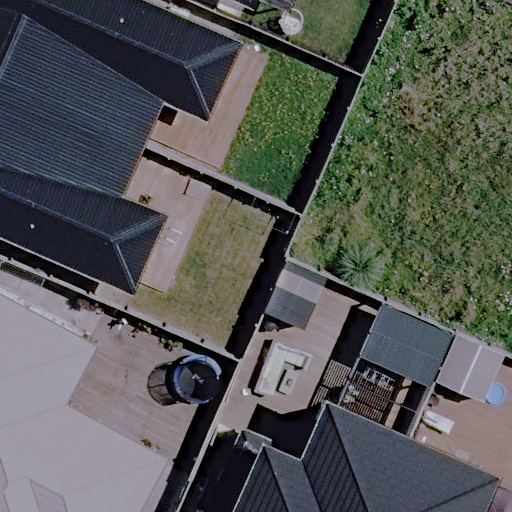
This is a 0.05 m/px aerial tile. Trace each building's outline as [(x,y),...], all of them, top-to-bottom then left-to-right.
[(0,0),(0,91),(140,154),(161,107),(201,125),(235,50),(121,0),(37,0),(31,15),(0,0)] [(223,0),(248,11),(253,0),(223,0)] [(140,154),(0,91),(0,243),(123,298),(156,223),(117,206),(140,154)] [(0,511),(139,511),(164,465),(61,411),(92,353),(0,304),(0,511)] [(383,511),(410,451),(322,413),(299,466),(239,440),(207,511),(383,511)] [(410,451),(383,511),(479,511),(491,486),(410,451)]
